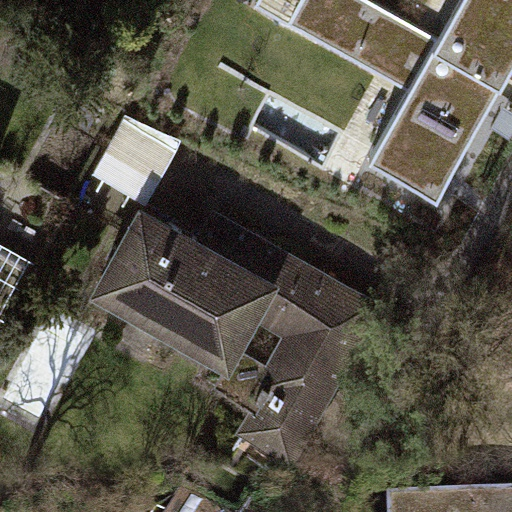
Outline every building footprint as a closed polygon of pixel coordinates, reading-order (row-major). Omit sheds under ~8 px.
[(374,153),(444,191),(509,74),(438,35),(374,0),(287,0),(280,15),(411,87),(374,153)] [(511,0),(458,0),(438,35),(509,74),(511,67),(511,0)] [(154,190),(183,135),(132,108),(103,162),(154,190)] [(199,235),(140,202),(90,292),(233,371),(259,323),(283,336),(322,268),(214,208),(199,235)] [(231,432),(294,467),(385,303),(322,268),(283,336),(231,432)] [(225,511),(184,489),(171,511),(225,511)] [(511,511),(511,500),(390,505),(389,511),(511,511)]
